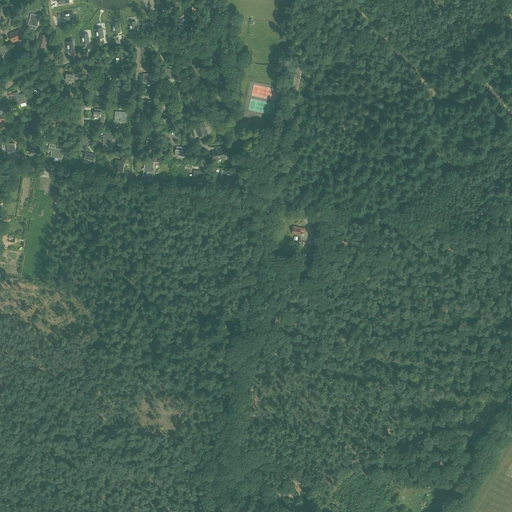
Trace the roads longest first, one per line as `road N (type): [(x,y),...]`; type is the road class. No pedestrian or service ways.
road 1 (tertiary): [(215,511),(271,205)]
road 2 (unclassified): [(271,205),(0,166)]
road 3 (track): [(312,212),(337,197),(443,89),(511,50)]
road 4 (tertiary): [(271,205),(313,0)]
road 5 (track): [(494,240),(312,212)]
road 6 (track): [(416,228),(511,129)]
